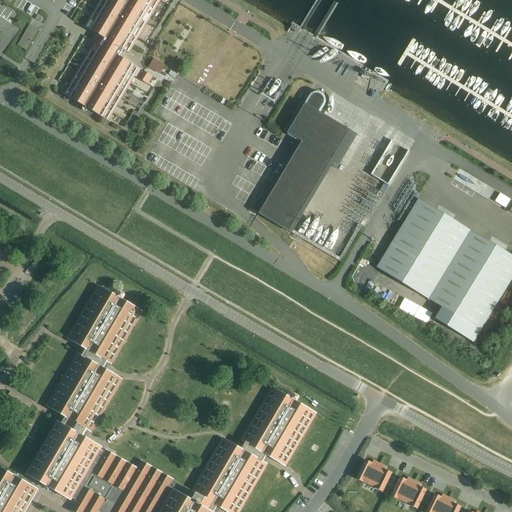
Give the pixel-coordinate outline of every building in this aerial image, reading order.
[(123,50),(128,53),(159,0),(100,0),(84,27),(101,37),(97,44),(95,43),(64,95),(107,121),(134,77),(137,79),(142,71),(119,57),(123,50)] [(28,44),(39,22),(30,17),(19,39),(28,44)] [(199,42),(209,48),(218,31),(209,26),(199,42)] [(159,74),(164,65),(154,59),(149,67),(159,74)] [(287,133),(301,142),(296,152),(285,171),(259,214),(292,234),(334,162),(343,166),(360,137),(323,115),(325,111),(322,109),(325,103),(326,102),(325,99),(325,97),(323,95),(320,93),(318,92),(316,92),(314,93),(313,93),(312,93),(311,94),(310,95),(309,96),(308,97),(287,133)] [(381,153),(371,166),(375,169),(385,156),(381,153)] [(454,179),(488,200),(494,189),(460,169),(454,179)] [(377,268),(464,321),(480,331),(511,278),(511,256),(419,199),(377,268)] [(386,292),(390,282),(373,275),(369,285),(386,292)] [(26,474),(71,500),(101,447),(87,439),(121,380),(107,371),(142,312),(98,286),(67,339),(81,347),(47,406),(61,414),(59,418),(26,474)] [(392,297),(411,305),(416,295),(397,286),(392,297)] [(461,332),(472,340),(478,331),(467,323),(461,332)] [(227,511),(238,511),(271,457),(285,466),(316,414),(272,388),(237,447),(222,439),(192,491),(173,480),(141,461),(137,468),(106,450),(82,491),(73,507),(82,511),(98,511),(101,508),(108,511),(219,511),(221,508),(227,511)] [(372,485),(381,468),(368,461),(359,479),(372,485)] [(0,511),(24,511),(38,489),(0,467),(0,511)] [(381,468),(372,485),(384,492),(393,474),(381,468)] [(406,501),(415,484),(402,477),(393,495),(406,501)] [(415,484),(406,501),(419,508),(428,490),(415,484)] [(443,511),(449,501),(436,495),(426,511),(443,511)] [(449,501),(443,511),(459,511),(461,508),(449,501)]
